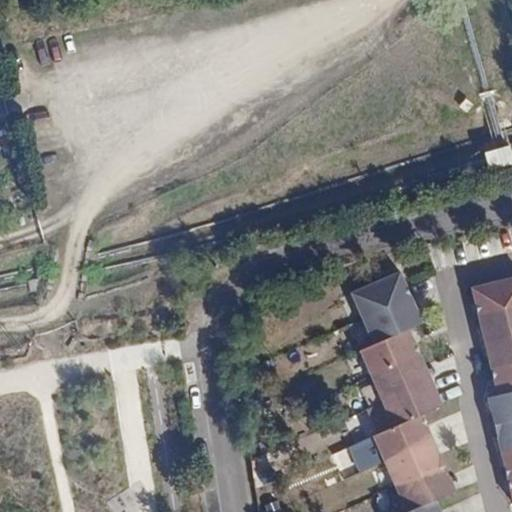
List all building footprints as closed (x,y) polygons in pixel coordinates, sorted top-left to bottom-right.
[(491,167),(511,163),(511,145),(488,150),(491,167)] [(351,292),(362,317),(411,295),(405,282),(400,270),(351,292)] [(511,275),(472,286),(479,312),(511,304),(511,275)] [(411,295),(362,317),(374,344),(410,328),(423,322),(411,295)] [(511,304),(479,312),(486,338),(511,332),(511,304)] [(361,349),(372,375),(421,354),(410,328),(374,344),(361,349)] [(511,332),(486,338),(491,364),(511,360),(511,332)] [(421,354),(372,375),(383,400),(432,379),(421,354)] [(511,360),(491,364),(497,393),(511,389),(511,360)] [(432,379),(383,400),(394,426),(424,413),(443,405),(432,379)] [(511,389),(497,393),(491,394),(497,422),(511,418),(511,389)] [(375,434),(386,460),(435,439),(424,413),(394,426),(375,434)] [(511,418),(497,422),(503,449),(511,446),(511,418)] [(435,439),(386,460),(396,484),(446,463),(435,439)] [(511,446),(503,449),(510,474),(511,474),(511,446)] [(446,463),(396,484),(408,511),(438,499),(458,491),(446,463)] [(408,511),(443,511),(438,499),(408,511)]
